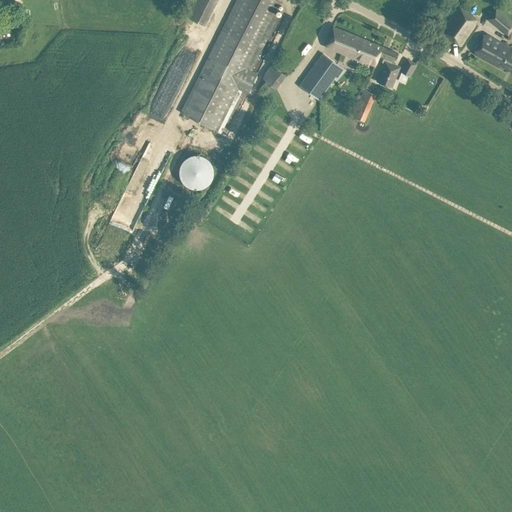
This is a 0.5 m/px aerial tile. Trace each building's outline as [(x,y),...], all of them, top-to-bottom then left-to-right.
[(276,0),(236,0),(180,112),(217,131),(238,89),(247,93),(257,74),(246,69),(280,2),(276,0)] [(189,0),(183,15),(205,26),(217,0),(189,0)] [(18,2),(4,7),(7,15),(21,10),(18,2)] [(447,37),(460,45),(475,25),(471,22),(474,17),(459,6),(440,32),(447,37)] [(489,17),(508,33),(511,27),(511,21),(496,9),(489,17)] [(375,65),(379,55),(382,46),(333,26),(325,45),(326,47),(355,58),(355,57),(375,65)] [(511,48),(510,47),(509,47),(486,34),(475,53),(499,67),(500,65),(511,71),(511,48)] [(379,55),(384,57),(382,62),(384,63),(377,81),(391,87),(394,80),(398,70),(391,68),(394,61),(398,53),(382,46),(379,55)] [(294,81),(319,100),(335,80),(337,82),(346,71),(323,53),(306,76),(301,72),(294,81)] [(401,71),(410,76),(416,64),(407,59),(401,71)] [(263,76),(280,87),(289,73),(272,62),(263,76)] [(352,116),(364,121),(376,94),(363,88),(352,116)] [(347,127),(353,130),(357,121),(351,118),(347,127)] [(179,172),(179,175),(180,178),(182,181),(183,183),(186,185),(189,187),(193,188),(196,188),(199,188),(202,188),(206,186),(208,183),(211,181),(212,177),(213,173),(213,170),(213,166),(211,163),(209,161),(207,158),(205,157),(203,156),(199,154),(195,154),(191,155),(188,156),(185,158),(183,160),(181,162),(180,165),(179,167),(179,170),(179,172)]
